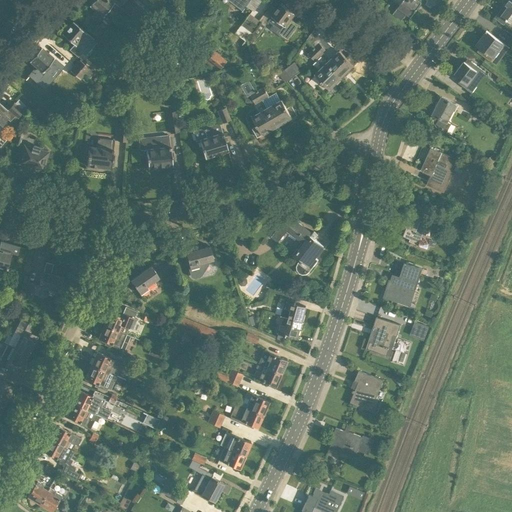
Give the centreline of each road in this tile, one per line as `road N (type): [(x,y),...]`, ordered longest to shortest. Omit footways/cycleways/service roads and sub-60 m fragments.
road 1 (secondary): [(256,511),(335,328),(378,140)]
road 2 (residential): [(111,220),(217,210),(358,141),(378,140)]
road 3 (residential): [(0,471),(58,366),(111,220)]
